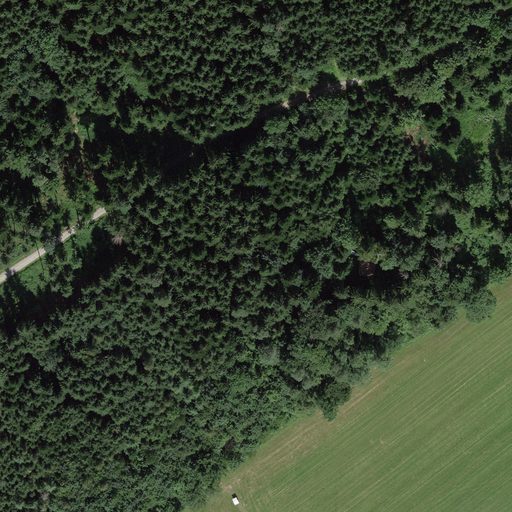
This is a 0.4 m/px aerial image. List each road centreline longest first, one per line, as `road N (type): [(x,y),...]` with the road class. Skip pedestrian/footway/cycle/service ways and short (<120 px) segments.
road 1 (track): [(0,277),(204,144),(289,104),(408,64),(511,7)]
road 2 (track): [(328,0),(358,252)]
